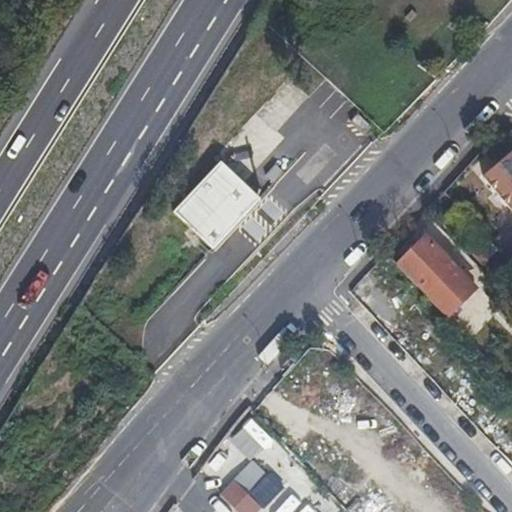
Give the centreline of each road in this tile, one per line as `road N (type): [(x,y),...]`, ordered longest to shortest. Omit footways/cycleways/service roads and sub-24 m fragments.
road 1 (motorway): [(0,337),(209,0)]
road 2 (residential): [(292,279),(504,511)]
road 3 (primary): [(292,279),(494,63)]
road 4 (primary): [(132,450),(292,279)]
road 5 (motorway): [(119,0),(0,189)]
